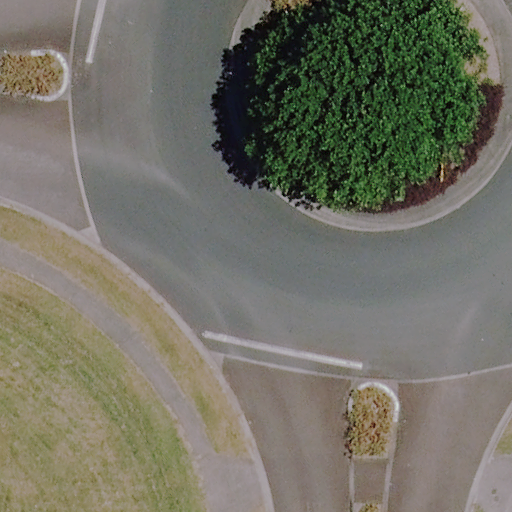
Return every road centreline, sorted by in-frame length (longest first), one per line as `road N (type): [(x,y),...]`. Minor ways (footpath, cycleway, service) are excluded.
road 1 (residential): [(363,295),(299,282),(243,251),(197,206),(167,149),(155,85)]
road 2 (residential): [(368,511),(363,295)]
road 3 (residential): [(511,246),(430,289),(363,295)]
road 4 (residential): [(0,78),(155,85)]
